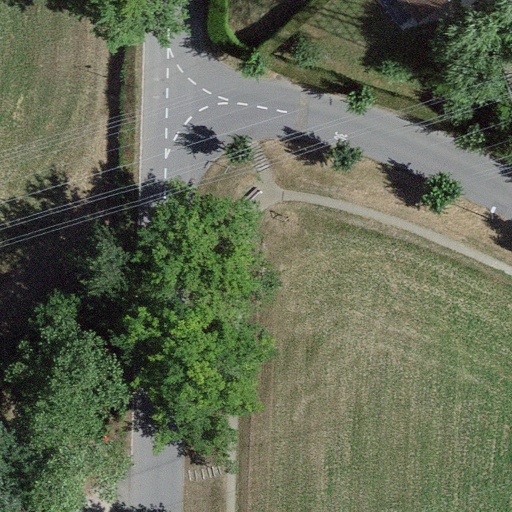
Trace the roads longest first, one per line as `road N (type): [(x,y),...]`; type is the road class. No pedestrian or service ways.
road 1 (residential): [(155,511),(176,104)]
road 2 (residential): [(176,104),(304,116),(511,196)]
road 3 (track): [(0,389),(108,511)]
